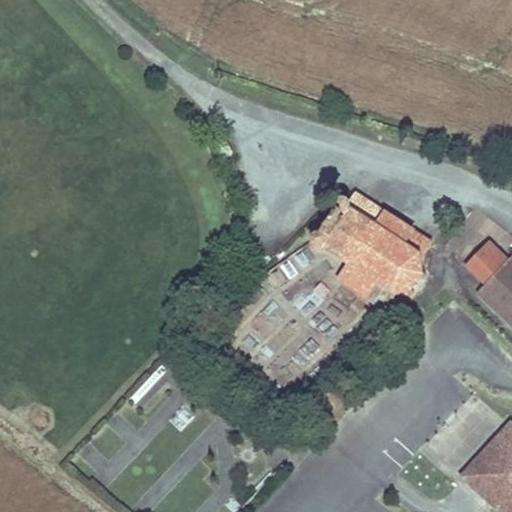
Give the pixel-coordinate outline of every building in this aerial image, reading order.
[(337,211),(316,241),(348,263),(339,281),(367,297),(379,283),(387,289),(390,298),(396,298),(397,292),(402,288),(410,294),(415,289),(411,286),(415,278),(432,277),(443,256),(353,196),(346,204),(338,200),(334,207),(337,211)] [(511,258),(509,256),(501,265),(511,275),(511,258)] [(511,275),(501,265),(474,292),(511,327),(511,275)] [(487,456),(468,476),(506,511),(511,511),(511,424),(510,425),(507,428),(506,431),(505,435),(505,441),(505,446),(507,451),(495,464),(487,456)] [(213,473),(236,470),(234,459),(212,461),(213,473)]
